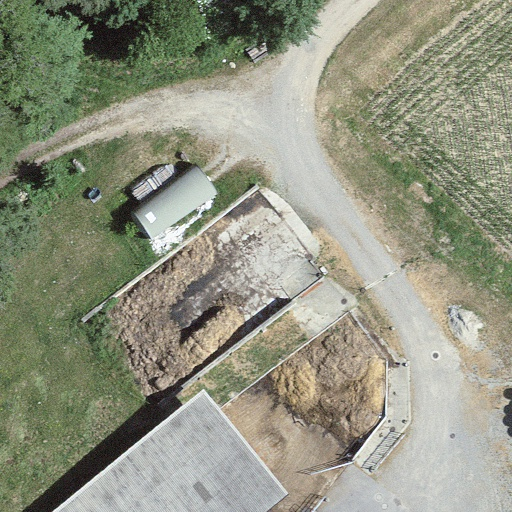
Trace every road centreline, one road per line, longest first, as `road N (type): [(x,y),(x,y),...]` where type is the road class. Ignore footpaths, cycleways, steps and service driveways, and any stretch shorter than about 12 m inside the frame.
road 1 (track): [(269,83),(165,89),(0,177)]
road 2 (track): [(362,0),(269,83)]
